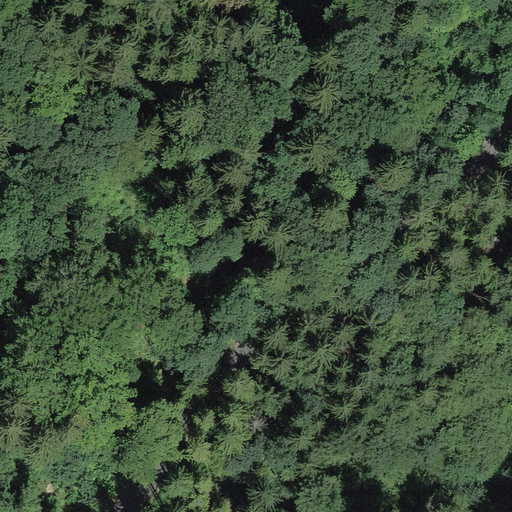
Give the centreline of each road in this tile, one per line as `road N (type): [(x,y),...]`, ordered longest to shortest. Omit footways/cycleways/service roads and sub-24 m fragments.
road 1 (unclassified): [(511,135),(247,336),(127,511)]
road 2 (track): [(0,187),(155,104),(210,90),(262,64),(301,31)]
